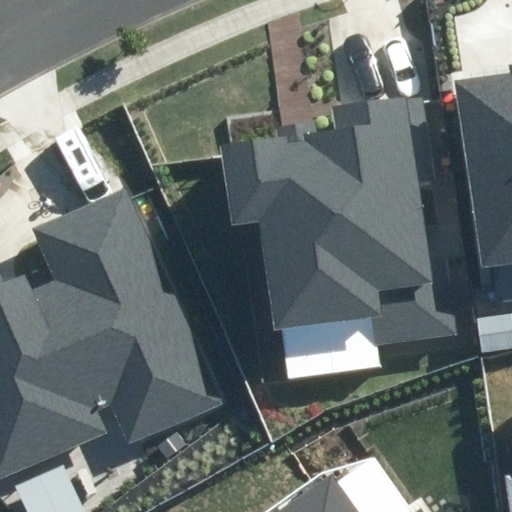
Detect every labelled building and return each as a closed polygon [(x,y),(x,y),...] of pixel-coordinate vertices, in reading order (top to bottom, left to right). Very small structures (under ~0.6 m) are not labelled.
[(511,261),(511,64),(510,65),(511,75),(456,83),(484,266),(511,261)] [(283,329),(289,378),(379,366),(377,348),(459,337),(453,292),(447,293),(421,95),(331,107),(334,129),(320,131),(318,119),(275,124),(277,139),(223,146),(233,227),(262,224),(275,330),(283,329)] [(0,271),(0,480),(109,433),(99,411),(110,406),(129,447),(223,406),(127,189),(29,232),(51,281),(29,290),(22,274),(5,282),(0,271)] [(511,313),(477,318),(481,354),(511,350),(511,313)] [(422,511),(420,511),(354,511),(327,471),(266,511),(422,511)]
